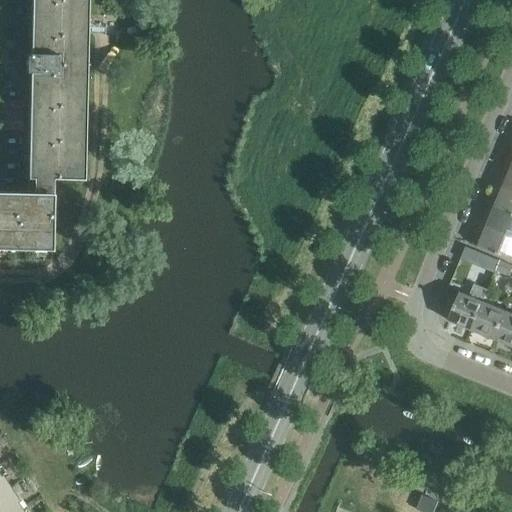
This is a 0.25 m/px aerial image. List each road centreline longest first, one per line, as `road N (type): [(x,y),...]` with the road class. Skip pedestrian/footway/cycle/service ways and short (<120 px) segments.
road 1 (tertiary): [(238,511),(466,0)]
road 2 (residential): [(511,390),(424,350),(412,319),(511,73)]
